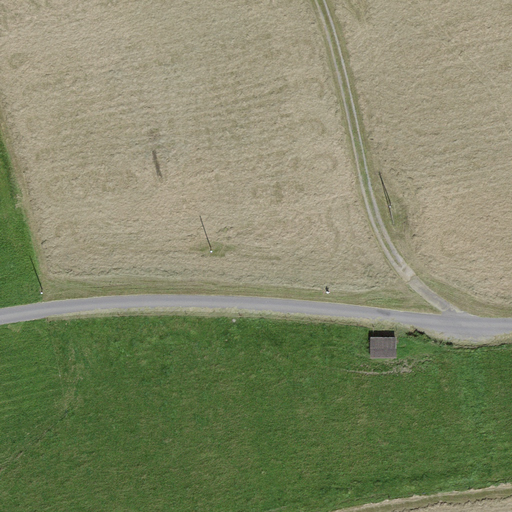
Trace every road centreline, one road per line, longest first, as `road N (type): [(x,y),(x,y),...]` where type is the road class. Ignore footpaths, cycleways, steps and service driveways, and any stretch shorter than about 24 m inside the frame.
road 1 (unclassified): [(511,329),(246,308),(0,313)]
road 2 (track): [(457,325),(410,290),(373,243),(313,0)]
